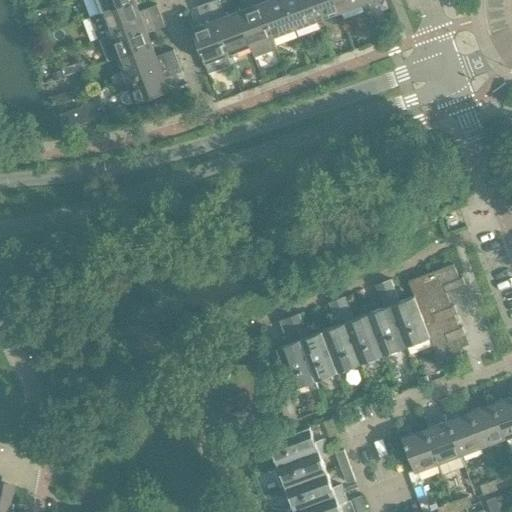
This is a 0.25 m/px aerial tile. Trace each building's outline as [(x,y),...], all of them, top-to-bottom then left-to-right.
[(83,0),(89,16),(100,12),(132,0),(83,0)] [(161,16),(156,4),(139,11),(134,0),(132,0),(100,12),(109,34),(161,16)] [(237,11),(226,16),(219,0),(213,0),(208,2),(227,54),(249,45),(237,11)] [(245,0),(248,7),(237,11),(249,45),(250,45),(254,56),(276,48),(272,37),(258,0),(245,0)] [(258,0),(272,37),(294,28),(283,0),(258,0)] [(283,0),(294,28),(317,20),(309,0),(283,0)] [(309,0),(317,20),(339,11),(335,0),(309,0)] [(360,0),(335,0),(339,11),(362,3),(360,0)] [(197,6),(203,24),(191,29),(204,62),(208,73),(231,65),(227,54),(208,2),(197,6)] [(151,44),(147,33),(165,26),(161,16),(109,34),(109,35),(100,38),(108,61),(117,57),(151,44)] [(151,44),(117,57),(125,79),(178,60),(173,49),(155,56),(151,44)] [(182,71),(178,60),(125,79),(129,90),(123,92),(121,96),(123,101),(128,104),(168,90),(164,78),(182,71)] [(63,76),(61,71),(53,74),(55,79),(63,76)] [(56,104),(58,104),(64,102),(80,96),(77,88),(54,95),(56,104)] [(66,128),(100,116),(100,115),(95,101),(61,113),(66,128)] [(409,281),(414,295),(438,362),(461,353),(459,348),(469,344),(462,326),(459,327),(454,314),(457,312),(454,305),(451,306),(446,292),(465,285),(462,277),(459,278),(453,264),(409,281)] [(399,301),(391,279),(382,282),(406,346),(429,338),(438,362),(414,295),(399,301)] [(374,285),(382,307),(368,313),(384,355),(406,346),(382,282),(374,285)] [(353,318),(345,296),(337,299),(361,363),(384,355),(368,313),(353,318)] [(328,302),(337,325),(322,331),(338,372),(361,363),(337,299),(328,302)] [(308,336),(299,313),(291,316),(315,380),(338,372),(322,331),(308,336)] [(274,342),(292,389),(315,380),(291,316),(283,319),(289,336),(274,342)] [(426,376),(419,379),(421,384),(421,385),(429,382),(426,376)] [(421,384),(419,379),(418,377),(411,379),(414,387),(421,384)] [(504,438),(511,434),(511,395),(491,404),(504,438)] [(504,438),(491,404),(469,412),(482,446),(504,438)] [(482,446),(469,412),(446,421),(459,455),(482,446)] [(330,437),(338,434),(332,418),(324,421),(330,437)] [(437,463),(441,475),(463,467),(459,455),(446,421),(424,429),(437,463)] [(317,441),(311,425),(268,441),(277,465),(327,446),(324,438),(317,441)] [(402,437),(415,472),(437,463),(424,429),(402,437)] [(323,458),(330,455),(327,446),(277,465),(273,466),(282,489),(286,488),(328,472),(323,458)] [(350,464),(344,449),(335,452),(341,467),(350,464)] [(347,482),(355,479),(350,464),(341,467),(347,482)] [(328,472),(286,488),(294,511),(344,492),(341,484),(334,487),(328,472)] [(511,483),(511,476),(511,473),(495,479),(499,489),(511,483)] [(495,479),(480,484),(484,494),(499,489),(495,479)] [(7,511),(10,502),(13,487),(0,484),(0,511),(7,511)] [(344,492),(294,511),(343,511),(340,504),(347,501),(344,492)] [(359,511),(366,510),(361,495),(352,498),(357,511),(359,511)] [(471,505),(468,496),(452,502),(456,511),(471,505)] [(498,511),(502,511),(496,497),(487,500),(491,511),(498,511)] [(452,502),(437,508),(438,511),(452,511),(456,511),(452,502)]
